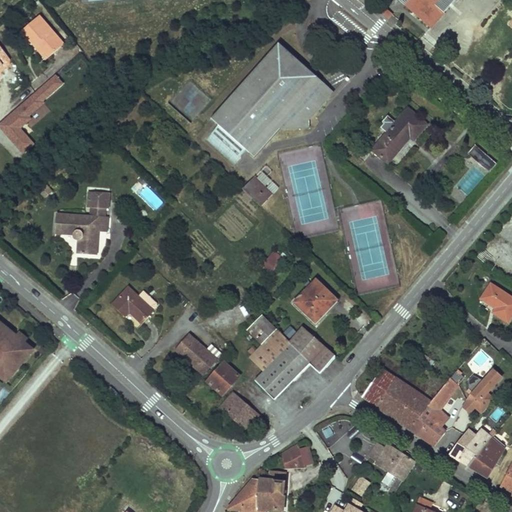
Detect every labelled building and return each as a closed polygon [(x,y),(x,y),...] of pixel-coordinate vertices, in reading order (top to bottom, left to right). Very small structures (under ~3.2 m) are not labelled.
[(409,0),(405,5),(422,20),(431,18),(435,23),(455,0),(409,0)] [(385,6),(380,12),(387,19),(393,14),(385,6)] [(38,43),(49,57),(64,45),(41,16),(22,32),(34,46),(38,43)] [(430,28),(435,23),(431,18),(422,20),(430,28)] [(46,60),(49,57),(38,43),(34,46),(46,60)] [(308,120),(325,102),(313,92),(322,82),(279,44),(211,119),(219,126),(207,139),(234,164),(247,150),(255,157),(281,129),(309,128),(308,120)] [(56,73),(0,120),(0,128),(22,154),(35,143),(19,125),(66,84),(56,73)] [(325,102),(334,92),(322,82),(313,92),(325,102)] [(407,108),(396,122),(386,133),(373,150),(388,164),(410,137),(414,140),(427,125),(407,108)] [(380,128),(386,133),(396,122),(390,116),(380,128)] [(476,161),(490,173),(497,164),(475,144),(467,153),(476,161)] [(490,173),(476,161),(452,189),(466,201),(490,173)] [(265,166),(254,178),(267,189),(261,195),(267,201),(278,188),(267,177),(272,172),(265,166)] [(267,189),(254,178),(243,189),(261,207),(267,201),(261,195),(267,189)] [(155,210),(163,202),(146,185),(138,193),(155,210)] [(110,210),(111,195),(91,194),(90,208),(93,208),(107,209),(110,210)] [(106,218),(107,209),(93,208),(92,217),(106,218)] [(79,239),(78,253),(97,254),(99,232),(108,232),(109,218),(106,218),(92,217),(57,215),(56,233),(74,234),(76,237),(77,238),(78,239),(79,239)] [(264,269),(270,274),(274,270),(268,265),(264,269)] [(322,309),(325,312),(337,300),(317,280),(295,303),(312,319),(322,309)] [(511,317),(511,297),(493,285),(483,300),(497,309),(494,313),(509,323),(511,317)] [(128,288),(112,306),(124,317),(130,312),(142,324),(154,312),(153,311),(156,307),(156,304),(149,298),(144,303),(128,288)] [(315,323),(325,312),(322,309),(312,319),(315,323)] [(262,315),(247,331),(262,346),(249,359),(263,372),(254,382),(275,402),(310,366),(320,375),(336,359),(304,327),(290,342),(262,315)] [(0,376),(7,382),(33,350),(24,343),(16,336),(0,323),(0,376)] [(24,343),(27,339),(19,332),(16,336),(24,343)] [(175,351),(203,377),(219,360),(190,334),(175,351)] [(435,363),(424,354),(419,359),(430,369),(435,363)] [(225,362),(206,383),(223,399),(242,378),(225,362)] [(383,369),(363,397),(410,429),(423,414),(432,403),(383,369)] [(503,378),(494,369),(481,383),(469,397),(478,405),(475,408),(481,413),(483,414),(496,400),(488,394),(503,378)] [(469,397),(481,383),(472,376),(460,389),(469,397)] [(423,414),(440,428),(448,418),(446,416),(450,411),(443,406),(459,386),(451,379),(432,403),(423,414)] [(220,408),(248,432),(262,417),(233,392),(220,408)] [(478,405),(469,397),(464,404),(462,408),(470,414),(475,408),(478,405)] [(410,429),(435,446),(445,432),(440,428),(423,414),(410,429)] [(467,448),(478,435),(469,429),(459,443),(467,448)] [(451,454),(469,467),(491,439),(492,438),(482,431),(478,435),(467,448),(459,443),(451,454)] [(491,439),(469,467),(482,475),(484,471),(490,475),(505,451),(491,439)] [(376,463),(403,481),(415,463),(388,445),(386,449),(379,444),(371,456),(378,461),(376,463)] [(298,445),(292,449),(298,468),(305,468),(298,445)] [(287,468),(298,468),(292,449),(283,454),(287,468)] [(511,464),(501,486),(511,491),(511,464)] [(255,479),(228,510),(243,510),(243,511),(259,511),(260,511),(284,511),(286,473),(270,472),(270,480),(255,479)] [(349,487),(361,496),(370,482),(358,474),(349,487)] [(364,504),(354,498),(350,505),(360,510),(364,504)] [(433,504),(419,498),(413,511),(431,511),(430,511),(433,504)]
